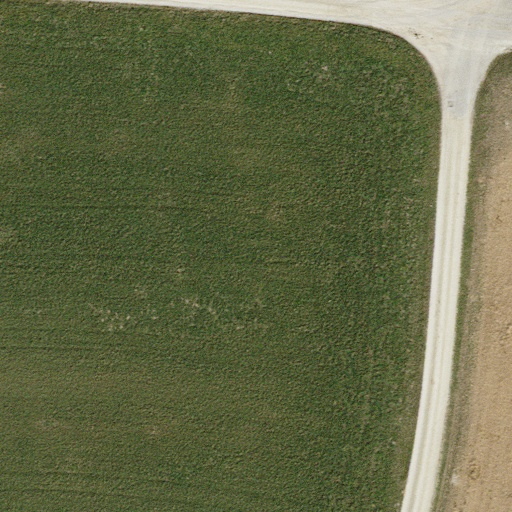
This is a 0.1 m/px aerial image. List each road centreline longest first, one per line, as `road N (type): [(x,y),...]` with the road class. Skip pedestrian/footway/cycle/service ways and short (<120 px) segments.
road 1 (track): [(407,511),(436,385),(465,18)]
road 2 (track): [(465,18),(280,0)]
